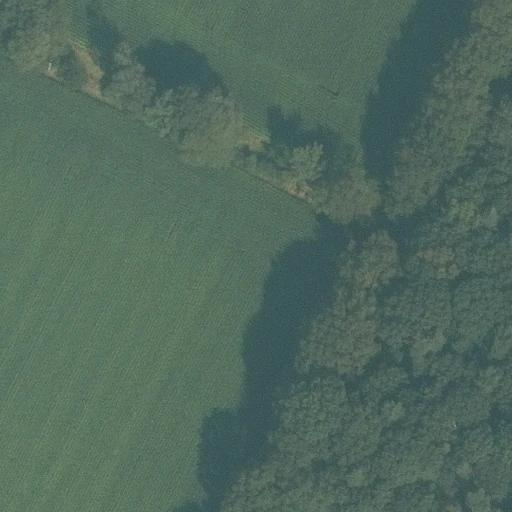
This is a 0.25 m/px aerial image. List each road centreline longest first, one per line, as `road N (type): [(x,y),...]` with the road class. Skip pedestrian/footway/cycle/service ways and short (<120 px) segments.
road 1 (track): [(427,277),(367,230),(224,147),(0,35)]
road 2 (track): [(511,82),(297,511)]
